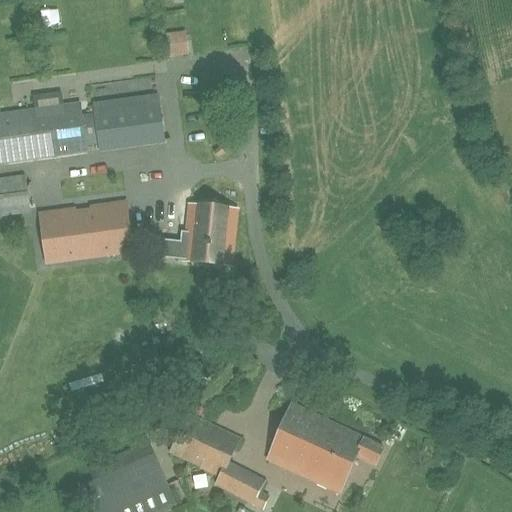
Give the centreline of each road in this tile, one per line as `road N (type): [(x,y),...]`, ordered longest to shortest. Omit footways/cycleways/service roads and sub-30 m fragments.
road 1 (track): [(0,504),(233,375),(268,291)]
road 2 (residential): [(511,449),(311,353),(291,337),(268,291)]
